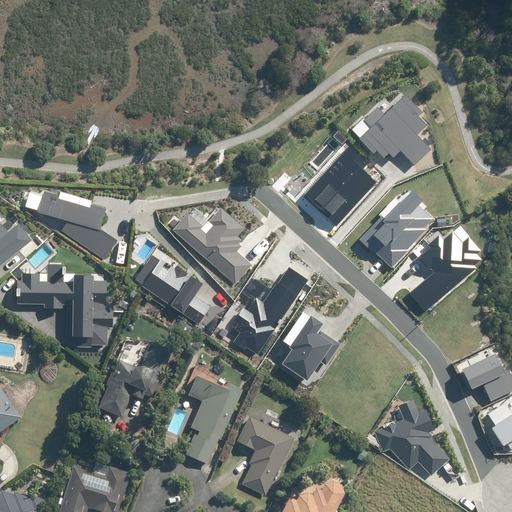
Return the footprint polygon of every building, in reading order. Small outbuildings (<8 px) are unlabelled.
[(371,128),(359,139),(374,154),(378,151),(385,158),(389,153),(393,158),(400,151),(414,166),(432,149),(418,134),(427,125),(419,116),(422,112),(405,94),(383,114),(377,107),(363,119),(371,128)] [(304,195),(336,225),(376,181),(363,169),(369,162),(351,146),(304,195)] [(360,239),(393,269),(409,251),(407,249),(427,229),(425,227),(433,219),(420,206),(425,201),(413,190),(385,219),(382,216),(360,239)] [(37,213),(68,221),(61,231),(104,260),(118,240),(100,228),(106,208),(91,205),(92,200),(61,192),(60,196),(43,192),(42,196),(28,193),(24,207),(38,211),(37,213)] [(173,230),(235,284),(251,265),(237,253),(242,247),(238,244),(242,240),(237,236),(244,228),(220,207),(203,227),(187,214),(173,230)] [(0,267),(32,241),(18,225),(9,233),(0,222),(0,267)] [(410,293),(425,312),(477,268),(475,265),(482,259),(477,254),(481,251),(469,237),(462,243),(453,232),(444,240),(439,235),(428,244),(431,247),(420,256),(434,272),(410,293)] [(175,269),(154,254),(135,279),(143,285),(143,286),(197,324),(210,306),(194,295),(202,283),(191,275),(189,279),(185,276),(188,273),(177,266),(175,269)] [(40,274),(20,273),(20,284),(15,284),(14,303),(43,305),(43,310),(63,311),(64,306),(70,307),(69,337),(76,337),(76,349),(93,349),(93,345),(108,345),(109,328),(114,328),(115,305),(109,304),(110,280),(92,279),(92,274),(70,272),(70,284),(63,284),(64,263),(45,262),(44,283),(39,283),(40,274)] [(233,343),(245,350),(247,347),(258,354),(308,279),(288,266),(264,303),(256,298),(247,311),(242,308),(233,322),(238,324),(235,329),(240,332),(233,343)] [(293,349),(283,364),(308,381),(321,362),(326,365),(341,343),(320,329),(324,324),(311,315),(289,347),(293,349)] [(341,351),(352,364),(344,371),(358,387),(365,381),(377,394),(388,385),(395,392),(422,367),(408,352),(399,360),(371,326),(341,351)] [(119,360),(99,407),(122,417),(130,398),(131,398),(133,395),(142,399),(144,395),(153,398),(163,375),(162,374),(172,351),(151,342),(142,364),(135,367),(119,360)] [(483,384),(491,401),(511,391),(511,374),(509,369),(504,371),(496,354),(463,369),(472,389),(483,384)] [(194,433),(185,454),(208,464),(219,439),(220,440),(242,390),(228,384),(226,388),(196,375),(188,395),(202,401),(190,428),(197,431),(196,435),(194,433)] [(0,431),(21,417),(0,387),(0,431)] [(316,405),(324,396),(316,389),(308,398),(316,405)] [(382,451),(390,448),(409,470),(419,461),(432,476),(450,459),(431,437),(433,436),(430,433),(435,431),(427,410),(419,413),(414,399),(398,405),(404,420),(375,431),(382,451)] [(508,443),(511,449),(511,448),(511,410),(507,402),(488,413),(496,426),(493,428),(504,446),(508,443)] [(249,463),(251,464),(241,484),(265,496),(294,438),(248,416),(236,441),(255,450),(249,463)] [(105,476),(73,467),(59,511),(86,511),(88,508),(101,511),(118,511),(130,472),(108,466),(105,476)] [(335,511),(344,493),(342,486),(332,481),(324,483),(321,490),(316,487),(312,494),(308,492),(299,496),(296,500),(290,497),(282,511),(335,511)] [(41,511),(47,500),(32,494),(30,498),(15,491),(13,495),(3,491),(0,496),(0,511),(41,511)]
